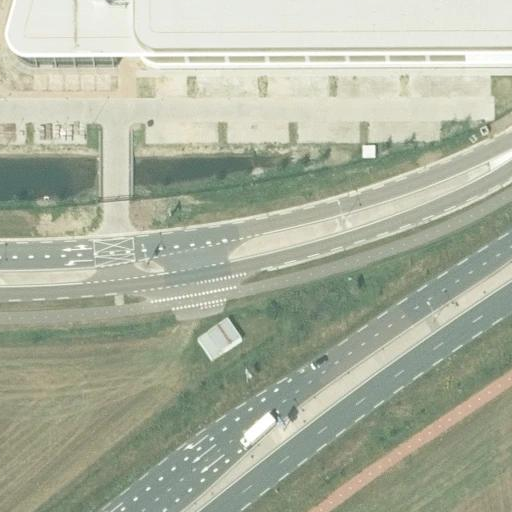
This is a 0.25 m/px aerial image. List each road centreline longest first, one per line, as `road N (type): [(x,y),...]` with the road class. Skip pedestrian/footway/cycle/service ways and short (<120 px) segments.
road 1 (unclassified): [(0,293),(200,276),(271,260),(424,213),(511,169)]
road 2 (unclassified): [(511,138),(437,175),(268,225),(116,247),(0,251)]
road 3 (primary): [(511,242),(318,374),(142,511)]
road 4 (primary): [(219,511),(511,297)]
